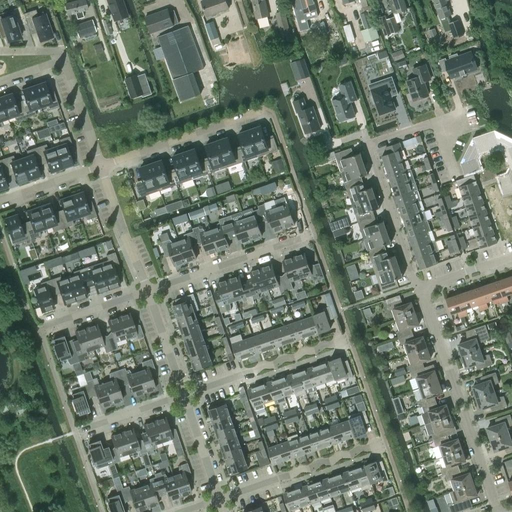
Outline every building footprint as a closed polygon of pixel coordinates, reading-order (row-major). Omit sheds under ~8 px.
[(81,12),(87,10),(84,0),(83,0),(65,5),(68,16),(75,14),(77,19),(82,18),(81,12)] [(127,16),(121,0),(106,0),(114,21),(127,16)] [(225,0),(205,0),(201,2),(207,17),(229,9),(225,0)] [(268,20),(267,17),(268,17),(264,0),(252,0),(257,19),(258,23),(268,20)] [(300,0),(304,14),(316,10),(312,0),(300,0)] [(385,16),(379,18),(385,36),(399,31),(397,23),(401,22),(398,12),(407,9),(403,0),(389,0),(388,0),(393,14),(394,17),(386,20),(385,16)] [(433,0),(432,0),(441,24),(442,24),(444,32),(451,30),(454,39),(462,36),(457,21),(449,24),(446,17),(451,16),(446,2),(450,0),(433,0)] [(23,14),(30,35),(37,33),(40,41),(52,37),(44,14),(38,17),(35,10),(23,14)] [(151,34),(178,24),(174,11),(169,13),(168,10),(145,18),(151,34)] [(379,38),(370,11),(359,15),(364,29),(360,31),(364,43),(379,38)] [(289,33),(284,13),(276,15),(281,35),(289,33)] [(0,30),(4,30),(8,42),(20,38),(12,15),(1,19),(0,17),(0,30)] [(96,32),(92,20),(75,26),(79,38),(96,32)] [(221,43),(213,22),(205,25),(213,46),(221,43)] [(158,38),(173,79),(181,102),(200,95),(192,73),(203,69),(188,27),(158,38)] [(434,29),(429,31),(432,38),(437,36),(434,29)] [(93,46),(95,53),(102,51),(99,44),(93,46)] [(404,56),(402,50),(392,54),(394,60),(404,56)] [(445,58),(439,61),(443,72),(449,70),(452,78),(461,75),(461,76),(462,76),(461,74),(465,73),(465,75),(466,74),(465,73),(477,69),(470,52),(458,57),(457,54),(449,57),(450,60),(446,61),(445,58)] [(344,57),(335,61),(338,67),(346,63),(344,57)] [(303,59),(295,62),(299,73),(307,70),(303,59)] [(427,97),(428,96),(423,83),(430,80),(425,65),(413,69),(416,78),(407,81),(414,101),(421,99),(422,99),(426,98),(427,97)] [(125,79),(124,80),(130,98),(132,98),(141,95),(142,97),(151,94),(148,82),(141,84),(138,75),(125,79)] [(379,88),(371,90),(373,96),(372,96),(374,103),(375,102),(380,115),(396,110),(391,97),(397,95),(391,77),(377,82),(379,88)] [(354,117),(355,117),(350,102),(357,100),(350,82),(339,86),(343,97),(333,101),(340,122),(347,119),(349,121),(353,120),(354,117)] [(33,86),(40,107),(47,105),(49,110),(59,107),(54,94),(49,95),(44,83),(34,87),(33,86)] [(40,107),(33,86),(33,87),(22,91),(26,103),(21,105),(26,118),(36,115),(34,109),(40,107)] [(26,118),(21,105),(16,107),(11,94),(1,98),(0,98),(7,118),(14,116),(16,122),(26,118)] [(305,134),(321,129),(313,107),(307,109),(304,99),(293,102),(297,113),(298,113),(305,134)] [(64,122),(57,124),(59,131),(66,129),(64,122)] [(249,130),(258,156),(277,150),(273,136),(264,139),(259,126),(249,130)] [(258,156),(249,130),(238,133),(243,147),(237,149),(242,162),(245,161),(258,156)] [(511,139),(494,131),(473,138),(461,164),(465,175),(481,169),(477,159),(479,154),(500,147),(504,149),(511,170),(509,174),(498,178),(504,194),(511,190),(511,139)] [(54,148),(61,169),(62,169),(61,168),(72,164),(68,152),(73,150),(69,137),(59,140),(61,146),(54,148)] [(216,141),(225,168),(242,162),(237,149),(232,151),(227,137),(216,141)] [(225,168),(216,141),(205,144),(210,158),(204,160),(209,173),(225,168)] [(385,167),(402,161),(399,151),(402,150),(399,143),(385,148),(388,154),(382,156),(385,167)] [(36,148),(40,161),(46,160),(50,172),(61,168),(61,169),(54,148),(48,150),(46,144),(36,148)] [(21,159),(28,180),(29,180),(28,180),(39,176),(35,163),(40,161),(36,148),(26,151),(28,157),(21,159)] [(183,152),(192,179),(209,173),(204,160),(198,162),(193,148),(183,152)] [(344,171),(363,164),(360,153),(353,156),(351,149),(335,154),(341,172),(344,171)] [(192,179),(183,152),(172,156),(177,170),(171,172),(176,185),(192,179)] [(3,159),(8,173),(13,171),(17,183),(28,180),(21,159),(15,161),(13,156),(3,159)] [(285,169),(281,159),(273,162),(276,172),(285,169)] [(150,163),(159,190),(176,185),(171,172),(166,174),(161,160),(150,163)] [(389,177),(406,171),(402,161),(385,167),(389,177)] [(159,190),(150,163),(139,167),(144,181),(136,184),(140,197),(159,190)] [(344,180),(347,189),(362,183),(360,177),(367,174),(363,164),(344,171),(341,172),(344,180)] [(411,170),(406,171),(389,177),(392,187),(409,181),(414,180),(411,170)] [(462,197),(479,192),(474,175),(457,181),(462,197)] [(414,180),(409,181),(392,187),(396,197),(413,192),(417,190),(414,180)] [(362,183),(347,189),(353,206),(374,198),(372,187),(365,190),(362,183)] [(417,190),(413,192),(396,197),(399,208),(416,202),(421,200),(417,190)] [(479,192),(462,197),(466,208),(483,202),(479,192)] [(71,196),(78,217),(85,215),(87,220),(96,217),(92,204),(86,205),(82,193),(71,197),(71,196)] [(282,205),(277,207),(277,208),(284,229),(295,225),(290,212),(296,210),(291,195),(284,197),(285,199),(282,200),(282,205)] [(59,215),(64,228),(74,225),(72,219),(78,217),(71,196),(70,196),(71,197),(60,201),(64,213),(59,215)] [(356,214),(359,223),(374,217),(372,211),(379,208),(374,198),(353,206),(356,214)] [(420,212),(416,202),(399,208),(403,218),(420,212)] [(469,218),(486,212),(483,202),(466,208),(469,218)] [(64,228),(59,215),(53,217),(49,204),(38,208),(38,207),(38,208),(45,228),(52,226),(54,232),(64,228)] [(284,229),(277,208),(277,207),(266,211),(264,204),(258,206),(259,209),(263,221),(268,219),(273,232),(284,229)] [(45,228),(38,208),(37,208),(38,208),(27,212),(31,224),(26,226),(31,239),(31,240),(41,236),(39,230),(45,228)] [(244,219),(251,240),(262,236),(257,223),(263,221),(259,209),(253,211),(254,215),(244,219)] [(420,212),(403,218),(406,228),(427,221),(424,211),(420,212)] [(486,212),(469,218),(473,228),(490,222),(486,212)] [(5,219),(4,219),(10,234),(8,234),(9,239),(11,246),(24,242),(26,245),(32,243),(30,240),(31,239),(26,226),(20,228),(16,215),(5,219)] [(225,217),(230,232),(236,230),(240,244),(251,240),(244,219),(234,222),(231,215),(225,217)] [(179,216),(172,219),(175,225),(182,223),(179,216)] [(211,230),(218,251),(229,247),(225,234),(230,232),(225,217),(219,220),(220,222),(217,224),(217,228),(211,230)] [(368,239),(386,232),(384,221),(376,224),(374,217),(359,223),(364,240),(368,239)] [(347,219),(330,224),(333,232),(349,226),(347,219)] [(410,238),(427,232),(431,231),(427,221),(406,228),(410,238)] [(476,238),(493,233),(490,222),(473,228),(476,238)] [(218,251),(211,230),(205,232),(203,228),(200,229),(199,227),(192,229),(193,232),(193,231),(197,243),(203,241),(208,255),(218,251)] [(343,229),(333,232),(335,237),(344,234),(343,229)] [(178,241),(186,262),(196,259),(192,245),(197,243),(193,231),(193,232),(184,235),(184,239),(178,241)] [(370,257),(386,251),(383,245),(391,242),(386,232),(368,239),(370,246),(367,248),(370,257)] [(430,243),(427,232),(410,238),(413,248),(430,243)] [(493,233),(476,238),(480,249),(497,243),(493,233)] [(186,262),(178,241),(173,243),(170,239),(161,243),(165,255),(170,253),(175,266),(186,262)] [(435,241),(430,243),(413,248),(417,259),(434,253),(439,251),(435,241)] [(379,273),(398,266),(395,255),(388,258),(386,251),(370,257),(373,265),(376,274),(379,273)] [(77,252),(69,255),(71,261),(79,258),(79,257),(77,252)] [(100,267),(108,289),(119,285),(114,272),(120,270),(114,253),(106,255),(108,260),(105,261),(107,265),(100,267)] [(304,253),(294,257),(301,278),(307,276),(309,280),(312,279),(313,282),(320,280),(315,265),(309,267),(304,253)] [(434,253),(417,259),(421,269),(438,263),(434,253)] [(282,276),(287,291),(292,289),(293,289),(291,282),(301,278),(294,257),(283,261),(287,274),(282,276)] [(347,266),(345,267),(347,274),(356,271),(354,264),(352,265),(347,266)] [(83,269),(87,282),(92,280),(97,293),(108,289),(100,267),(94,269),(93,265),(86,268),(83,269)] [(261,268),(268,290),(278,286),(281,293),(287,291),(282,276),(276,278),(272,265),(261,268)] [(402,276),(398,266),(379,273),(376,274),(382,291),(397,286),(395,279),(402,276)] [(249,287),(253,299),(259,297),(258,293),(268,290),(261,268),(250,272),(255,285),(249,287)] [(68,279),(75,300),(86,297),(82,284),(87,282),(83,269),(73,272),(74,276),(68,279)] [(228,280),(235,301),(241,299),(244,302),(247,301),(248,304),(254,302),(253,299),(249,287),(243,289),(239,276),(228,280)] [(50,280),(54,294),(60,292),(64,304),(75,300),(68,279),(61,281),(60,277),(50,280)] [(496,279),(504,302),(509,301),(507,295),(511,293),(511,291),(507,278),(502,280),(501,277),(496,279)] [(487,285),(492,300),(498,298),(500,304),(504,302),(496,279),(491,280),(492,283),(487,285)] [(54,294),(50,280),(40,284),(41,288),(34,290),(34,291),(32,292),(34,296),(36,296),(41,312),(53,308),(49,295),(54,294)] [(235,301),(228,280),(217,283),(222,297),(216,299),(221,313),(231,310),(230,305),(230,303),(235,301)] [(476,286),(484,309),(488,308),(486,302),(492,300),(487,285),(482,287),(481,284),(476,286)] [(466,292),(472,307),(478,305),(480,311),(484,309),(476,286),(471,287),(472,290),(466,292)] [(208,297),(211,306),(215,304),(210,290),(206,292),(208,297)] [(455,293),(463,316),(468,315),(466,309),(472,307),(466,292),(461,293),(460,291),(455,293)] [(172,304),(177,317),(194,311),(199,310),(193,293),(192,294),(180,298),(181,301),(172,304)] [(463,316),(455,293),(450,294),(451,297),(446,299),(451,314),(457,312),(459,318),(463,316)] [(392,310),(395,320),(415,314),(411,302),(401,306),(398,297),(386,301),(389,311),(392,310)] [(314,316),(320,333),(330,329),(327,321),(333,319),(329,306),(323,309),(323,311),(313,315),(314,317),(314,316)] [(364,317),(371,315),(369,308),(362,310),(364,317)] [(180,328),(192,324),(198,322),(194,311),(177,317),(180,328)] [(118,317),(125,339),(136,335),(137,339),(143,337),(139,325),(133,327),(129,314),(118,317)] [(398,338),(410,334),(408,328),(419,325),(415,314),(395,320),(399,331),(396,332),(398,338)] [(304,320),(309,336),(315,334),(319,332),(319,333),(320,333),(314,316),(314,317),(304,320)] [(125,339),(118,317),(107,321),(112,334),(106,336),(111,351),(118,349),(115,342),(125,339)] [(294,324),(299,339),(303,338),(309,336),(304,320),(294,324)] [(184,338),(192,335),(201,332),(198,322),(192,324),(180,328),(184,338)] [(284,327),(289,343),(295,341),(299,339),(294,324),(284,327)] [(111,351),(106,336),(101,338),(96,325),(85,329),(93,350),(103,346),(105,353),(111,351)] [(460,357),(480,350),(478,344),(490,338),(485,325),(467,331),(470,341),(458,345),(459,348),(458,348),(460,357)] [(273,331),(279,346),(283,345),(289,343),(284,327),(273,331)] [(93,350),(85,329),(75,332),(79,346),(74,348),(79,362),(85,360),(84,357),(87,356),(87,352),(93,350)] [(263,334),(268,350),(274,348),(279,346),(273,331),(263,334)] [(187,348),(192,346),(205,342),(201,332),(192,335),(184,338),(187,348)] [(243,341),(241,334),(230,338),(237,360),(242,359),(248,357),(243,341)] [(253,338),(258,353),(262,352),(268,350),(263,334),(253,338)] [(407,354),(427,348),(423,336),(412,340),(410,334),(398,338),(401,345),(403,344),(407,354)] [(79,362),(74,348),(68,349),(63,336),(52,340),(54,344),(52,345),(56,357),(58,357),(60,361),(66,359),(67,361),(67,362),(69,365),(79,362)] [(253,338),(243,341),(248,357),(254,355),(258,353),(253,338)] [(191,358),(192,358),(208,352),(205,342),(192,346),(187,348),(191,358)] [(225,346),(230,361),(234,360),(229,345),(225,346)] [(427,348),(407,354),(411,365),(408,366),(410,372),(422,368),(420,362),(430,359),(427,348)] [(480,350),(460,357),(464,365),(465,365),(466,367),(478,363),(480,369),(493,365),(489,354),(488,354),(481,356),(480,350)] [(208,352),(192,358),(191,358),(195,371),(204,368),(203,368),(203,366),(212,363),(208,352)] [(336,379),(336,382),(353,376),(349,364),(343,366),(340,358),(330,361),(336,379)] [(137,372),(144,393),(155,389),(150,376),(156,374),(151,359),(141,362),(142,366),(142,367),(143,370),(137,372)] [(320,365),(325,383),(335,380),(335,379),(336,379),(330,361),(329,361),(329,362),(325,363),(320,365)] [(315,386),(325,383),(320,365),(313,367),(313,368),(310,369),(315,386)] [(81,368),(74,370),(76,376),(83,374),(81,368)] [(144,393),(137,372),(131,374),(128,370),(125,371),(124,368),(118,370),(123,385),(129,383),(133,397),(144,393)] [(422,368),(410,372),(412,379),(415,378),(419,388),(438,382),(435,371),(424,374),(422,368)] [(315,386),(310,369),(305,370),(299,372),(305,389),(306,394),(317,390),(315,386)] [(123,385),(118,370),(109,374),(109,377),(109,378),(110,381),(104,383),(111,404),(122,400),(118,387),(123,385)] [(289,376),(295,393),(296,397),(306,394),(305,389),(299,372),(293,374),(289,376)] [(474,398),(494,392),(492,386),(498,383),(499,383),(495,372),(483,377),(485,382),(473,386),(474,389),(472,390),(474,398)] [(279,379),(284,396),(295,393),(289,376),(285,378),(285,377),(279,379)] [(86,384),(91,396),(96,395),(101,408),(111,404),(104,383),(98,385),(96,378),(85,382),(86,384)] [(274,400),(284,396),(279,379),(272,381),(273,382),(269,383),(274,400)] [(416,401),(420,400),(422,406),(434,402),(432,396),(442,393),(438,382),(419,388),(413,390),(416,401)] [(274,400),(269,383),(264,384),(258,386),(264,403),(274,400)] [(85,398),(91,396),(86,384),(70,390),(73,399),(71,399),(75,411),(77,411),(78,415),(89,412),(85,398)] [(264,403),(258,386),(252,388),(252,389),(248,390),(255,411),(265,407),(264,403)] [(494,392),(474,398),(478,407),(479,406),(480,409),(492,405),(494,411),(507,406),(503,396),(496,397),(494,392)] [(360,395),(353,397),(356,404),(363,402),(360,395)] [(425,424),(430,422),(450,416),(446,405),(436,408),(434,402),(422,406),(424,413),(421,414),(425,424)] [(212,421),(230,415),(226,404),(217,407),(217,406),(217,405),(208,408),(212,421)] [(355,436),(355,437),(366,433),(363,425),(369,423),(365,410),(348,416),(349,419),(350,421),(355,436)] [(489,440),(508,434),(506,428),(511,424),(511,421),(510,414),(497,418),(499,424),(487,428),(488,431),(487,432),(489,440)] [(216,431),(233,425),(230,415),(212,421),(216,431)] [(445,436),(443,430),(454,427),(450,416),(430,422),(425,424),(429,435),(431,434),(434,440),(445,436)] [(154,421),(161,443),(171,439),(173,443),(179,441),(175,429),(169,431),(165,418),(154,421)] [(161,443),(154,421),(143,425),(148,438),(142,440),(146,452),(147,455),(153,453),(152,450),(156,449),(155,445),(161,443)] [(355,436),(350,421),(340,424),(345,440),(351,438),(351,437),(355,436)] [(329,428),(335,443),(339,441),(339,442),(345,440),(340,424),(329,428)] [(219,442),(237,436),(233,425),(216,431),(219,442)] [(335,443),(329,428),(319,431),(325,447),(330,445),(330,444),(335,443)] [(146,452),(142,440),(136,442),(132,429),(121,433),(128,454),(139,450),(140,454),(146,452)] [(309,435),(314,450),(318,449),(325,447),(319,431),(309,435)] [(128,454),(121,433),(110,436),(115,450),(109,452),(113,464),(120,461),(118,457),(128,454)] [(304,454),(299,438),(297,434),(287,437),(289,442),(294,457),(298,456),(304,454)] [(508,434),(489,440),(492,448),(494,448),(495,451),(507,447),(509,452),(511,451),(511,438),(510,439),(508,434)] [(299,438),(304,454),(310,452),(310,451),(314,450),(309,435),(299,438)] [(223,452),(240,446),(237,436),(219,442),(223,452)] [(442,456),(462,450),(458,439),(447,442),(445,436),(434,440),(436,447),(438,446),(442,456)] [(94,461),(97,469),(113,464),(109,452),(104,454),(99,440),(88,444),(90,449),(88,449),(92,461),(94,461)] [(278,445),(284,461),(290,459),(290,458),(294,457),(289,442),(278,445)] [(284,461),(278,445),(268,449),(273,464),(278,463),(284,461)] [(226,462),(244,456),(240,446),(223,452),(226,462)] [(462,450),(442,456),(446,467),(440,469),(442,475),(445,474),(457,470),(455,464),(465,461),(462,450)] [(244,456),(226,462),(231,475),(240,472),(239,472),(239,470),(248,467),(244,456)] [(365,466),(371,483),(381,480),(382,482),(389,480),(384,468),(378,470),(376,461),(365,465),(365,466)] [(172,476),(180,497),(191,493),(186,480),(192,478),(187,463),(180,465),(181,468),(178,469),(178,474),(172,476)] [(355,469),(361,486),(362,490),(372,487),(371,483),(365,466),(361,467),(355,469)] [(361,486),(355,469),(349,471),(345,473),(351,489),(361,486)] [(454,490),(473,484),(470,473),(459,476),(457,470),(445,474),(447,481),(450,480),(454,490)] [(155,477),(159,489),(164,487),(169,501),(180,497),(172,476),(166,478),(164,474),(161,475),(160,472),(154,475),(155,477)] [(335,476),(340,493),(351,489),(345,473),(341,474),(335,476)] [(340,493),(335,476),(329,478),(325,480),(330,496),(340,493)] [(140,487),(147,508),(158,505),(153,491),(159,489),(155,477),(149,480),(150,483),(140,487)] [(330,496),(325,480),(320,481),(314,483),(320,500),(330,496)] [(304,487),(310,503),(320,500),(314,483),(308,485),(304,487)] [(454,490),(449,492),(453,503),(447,505),(449,511),(458,511),(470,508),(467,499),(477,495),(473,484),(454,490)] [(126,500),(121,486),(115,488),(117,495),(107,498),(108,503),(107,503),(109,511),(123,511),(121,502),(126,500)] [(121,486),(126,500),(132,499),(136,511),(147,508),(140,487),(130,490),(128,486),(122,489),(121,486)] [(310,503),(304,487),(300,488),(294,490),(300,507),(310,503)] [(300,507),(294,490),(288,492),(288,493),(283,494),(289,511),(300,507)] [(393,506),(399,504),(396,497),(391,499),(393,506)]
